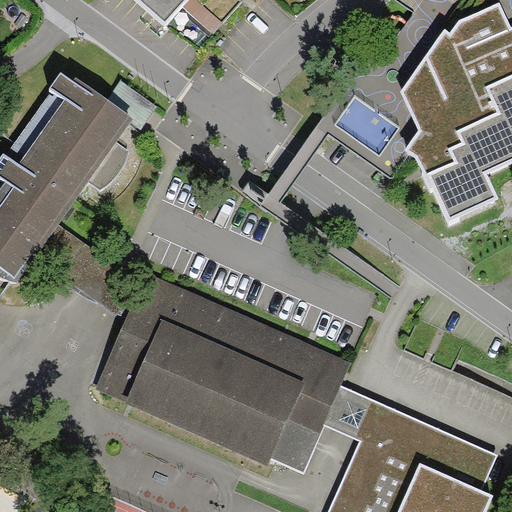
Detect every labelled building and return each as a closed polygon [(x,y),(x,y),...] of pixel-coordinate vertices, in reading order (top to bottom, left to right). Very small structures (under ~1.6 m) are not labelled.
[(134,0),(165,28),(189,0),(134,0)] [(435,190),(450,225),(497,202),(486,178),(511,165),(511,29),(509,31),(499,5),(459,25),(452,39),(445,34),(404,95),(421,134),(407,155),(418,160),(431,192),(435,190)] [(0,280),(1,281),(17,286),(91,184),(101,190),(116,179),(124,168),(130,153),(118,144),(130,128),(148,141),(165,113),(120,81),(107,102),(76,79),(73,84),(62,77),(0,163),(0,180),(6,185),(0,193),(0,280)] [(351,366),(146,275),(94,390),(267,469),(272,458),(302,472),(322,428),(341,386),(351,366)] [(489,511),(494,501),(480,495),(497,456),(341,386),(322,428),(357,444),(326,511),(489,511)]
